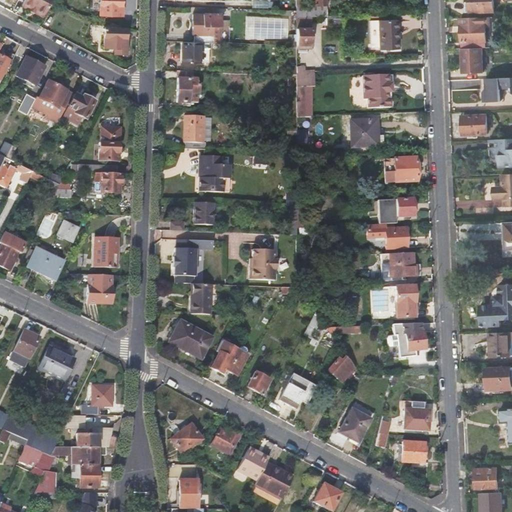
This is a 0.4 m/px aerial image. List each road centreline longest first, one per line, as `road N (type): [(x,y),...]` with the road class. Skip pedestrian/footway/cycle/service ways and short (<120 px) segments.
road 1 (residential): [(434,0),(455,511)]
road 2 (residential): [(138,357),(429,511)]
road 3 (residential): [(148,87),(138,357)]
road 4 (residential): [(148,87),(0,19)]
road 5 (residential): [(0,290),(138,357)]
